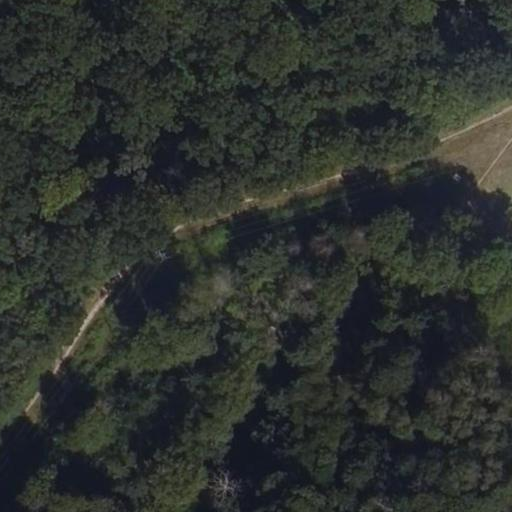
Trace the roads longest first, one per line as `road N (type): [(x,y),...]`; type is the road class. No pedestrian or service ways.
road 1 (track): [(511,113),(148,241),(0,453)]
road 2 (track): [(511,147),(488,241),(511,320)]
